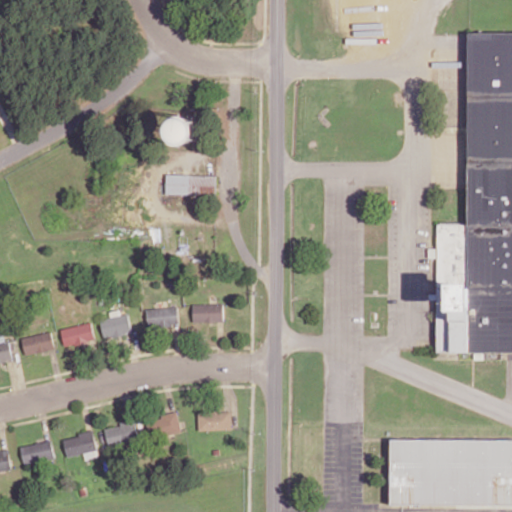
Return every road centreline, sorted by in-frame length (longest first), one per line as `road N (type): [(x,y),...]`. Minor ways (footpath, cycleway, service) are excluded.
road 1 (residential): [(277,0),(273,511)]
road 2 (residential): [(276,367),(161,372),(0,409)]
road 3 (residential): [(0,161),(124,88),(166,41)]
road 4 (residential): [(277,61),(178,50),(143,0)]
